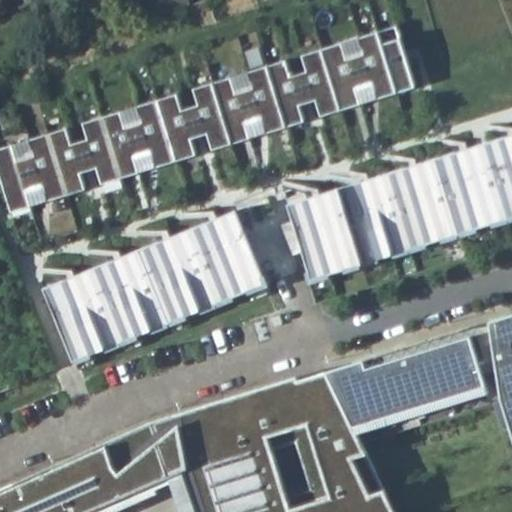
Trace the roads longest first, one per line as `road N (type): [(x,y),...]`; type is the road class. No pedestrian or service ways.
road 1 (residential): [(0,464),(314,338)]
road 2 (residential): [(314,338),(511,281)]
